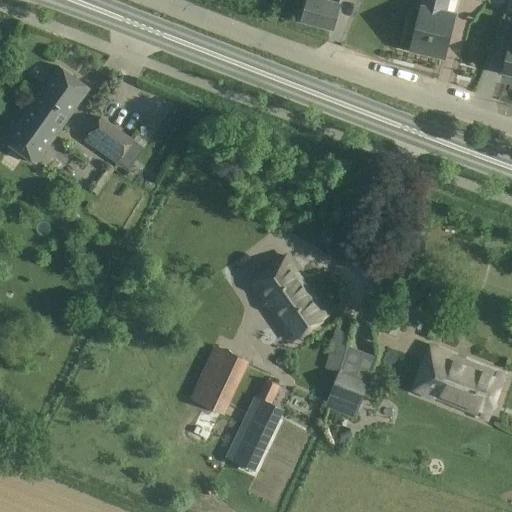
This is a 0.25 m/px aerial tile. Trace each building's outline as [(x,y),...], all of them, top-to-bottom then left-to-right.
[(306,0),(301,20),(332,28),(338,5),(321,0),(306,0)] [(446,0),(423,0),(419,20),(418,20),(411,49),(443,57),(454,13),(444,11),(446,0)] [(491,16),(498,19),(501,10),(494,7),(491,16)] [(507,48),(501,72),(511,74),(511,46),(511,49),(507,48)] [(35,164),(89,88),(58,66),(4,142),(35,164)] [(132,140),(100,117),(83,140),(116,163),(132,140)] [(327,315),(285,256),(248,282),(290,342),(327,315)] [(249,362),(215,346),(190,399),(224,415),(249,362)] [(504,375),(437,348),(419,392),(486,419),(496,394),(504,375)] [(339,370),(325,408),(354,419),(368,382),(339,370)] [(255,397),(226,457),(249,469),(253,461),(279,407),(272,403),(280,386),(266,380),(257,398),(255,397)]
